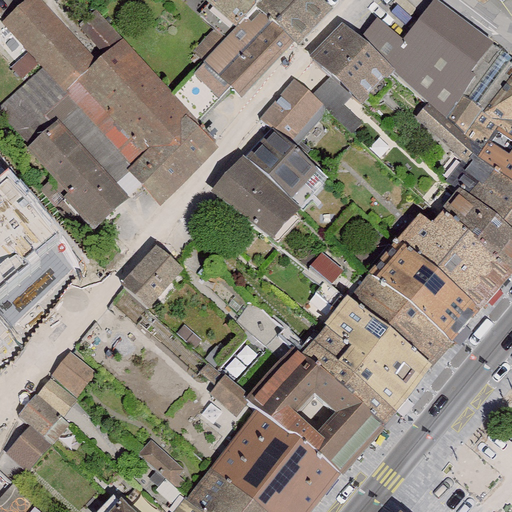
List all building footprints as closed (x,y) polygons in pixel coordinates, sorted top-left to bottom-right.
[(41,0),(29,0),(5,22),(45,66),(27,82),(130,196),(144,184),(160,202),(221,148),(198,122),(174,96),(98,12),(83,25),(108,53),(98,62),(41,0)] [(214,0),(212,3),(236,25),(255,5),(259,0),(214,0)] [(259,0),(255,5),(295,42),(299,45),(332,9),(322,0),(259,0)] [(174,96),(198,122),(231,87),(243,98),(295,42),(255,5),(236,25),(174,96)] [(383,34),(363,55),(436,119),(459,141),(478,121),(511,76),(511,65),(443,16),(408,56),(383,34)] [(363,55),(352,45),(321,76),(369,120),(399,87),(363,55)] [(25,77),(39,64),(28,52),(14,66),(25,77)] [(511,76),(478,121),(511,150),(511,76)] [(0,123),(95,228),(130,196),(27,82),(0,106),(0,123)] [(294,157),(327,117),(302,95),(270,134),(277,140),(294,157)] [(436,119),(423,133),(464,169),(475,156),(459,141),(436,119)] [(493,171),(511,186),(511,150),(478,121),(459,141),(475,156),(493,171)] [(294,157),(277,140),(250,171),(301,219),(327,189),(294,157)] [(0,176),(0,296),(67,238),(7,170),(0,176)] [(465,205),(511,244),(511,186),(493,171),(465,205)] [(304,226),(248,175),(220,209),(279,257),(304,226)] [(396,257),(471,320),(511,272),(511,244),(465,205),(456,196),(427,232),(414,222),(388,250),(396,257)] [(325,254),(311,267),(332,287),(345,273),(325,254)] [(370,289),(446,351),(471,320),(396,257),(370,289)] [(190,285),(166,264),(130,306),(154,327),(190,285)] [(342,305),(425,376),(446,351),(370,289),(363,282),(342,305)] [(348,388),(388,420),(425,376),(342,305),(319,336),(360,373),(348,388)] [(319,336),(294,365),(377,434),(388,420),(348,388),(360,373),(319,336)] [(45,436),(100,376),(75,354),(20,414),(45,436)] [(333,487),(377,434),(294,365),(288,359),(247,408),(254,416),(333,487)] [(237,417),(253,398),(228,377),(212,396),(237,417)] [(186,499),(200,511),(312,511),(333,487),(254,416),(186,499)] [(31,427),(7,454),(29,473),(53,446),(31,427)] [(179,489),(191,473),(151,440),(139,456),(179,489)] [(200,511),(186,499),(175,511),(119,511),(110,504),(101,511),(200,511)]
